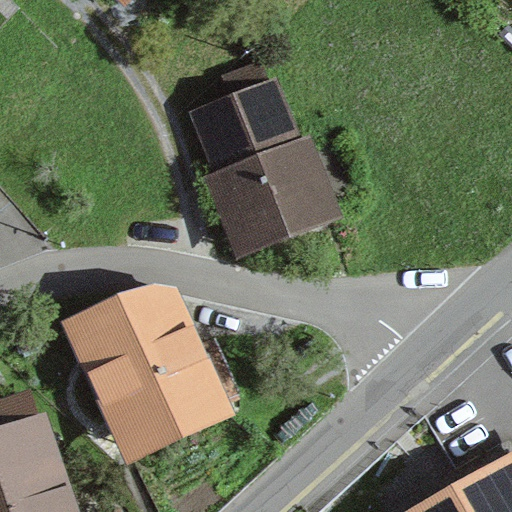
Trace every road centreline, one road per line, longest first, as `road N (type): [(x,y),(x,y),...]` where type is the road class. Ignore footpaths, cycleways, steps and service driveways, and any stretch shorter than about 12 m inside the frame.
road 1 (residential): [(435,347),(376,309),(284,290),(123,265),(48,271)]
road 2 (tertiary): [(435,347),(252,511)]
